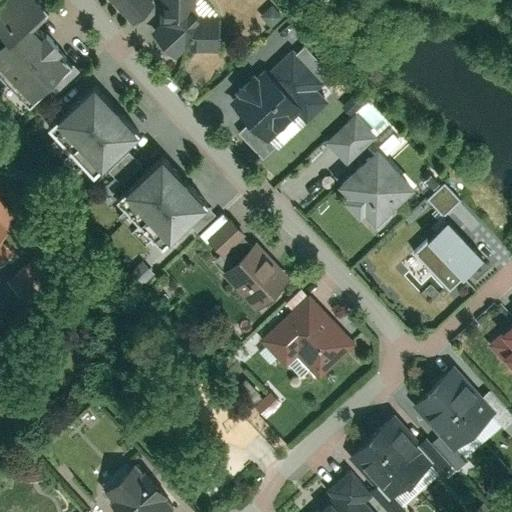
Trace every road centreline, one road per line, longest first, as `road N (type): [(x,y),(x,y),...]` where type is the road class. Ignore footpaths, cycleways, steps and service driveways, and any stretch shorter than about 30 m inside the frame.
road 1 (residential): [(84,0),(394,339),(399,355)]
road 2 (residential): [(399,355),(273,478),(254,511)]
road 3 (residential): [(511,271),(427,349),(399,355)]
